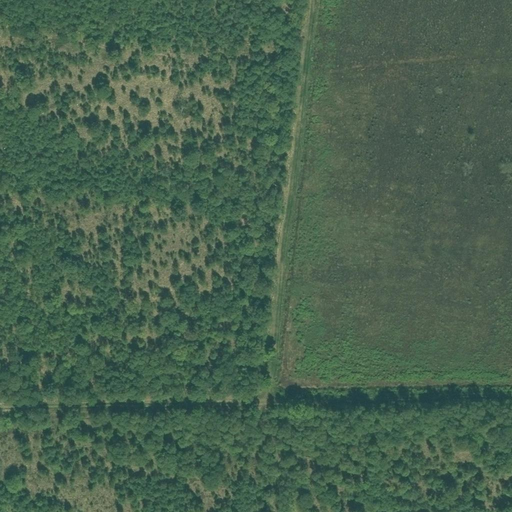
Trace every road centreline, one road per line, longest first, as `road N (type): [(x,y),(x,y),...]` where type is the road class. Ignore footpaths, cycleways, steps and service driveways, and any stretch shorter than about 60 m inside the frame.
road 1 (track): [(0,402),(511,396)]
road 2 (track): [(265,402),(311,0)]
